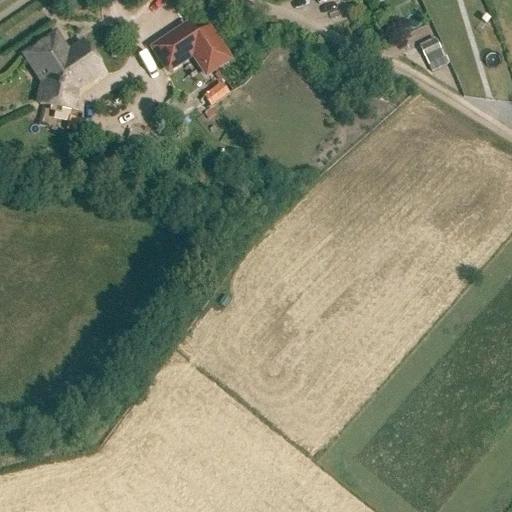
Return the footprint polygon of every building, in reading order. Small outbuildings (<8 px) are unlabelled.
[(229,62),(208,31),(196,40),(188,27),(152,51),(167,74),(192,58),(206,78),(229,62)] [(420,50),(431,74),(447,67),(436,42),(420,50)] [(65,59),(56,47),(55,45),(53,44),(51,44),(48,44),(46,45),(24,60),(42,86),(37,109),(70,116),(75,93),(101,76),(82,48),(65,59)] [(243,164),(252,162),(250,153),(241,155),(243,164)] [(28,170),(29,160),(17,158),(16,168),(28,170)] [(95,181),(98,166),(86,163),(82,178),(95,181)]
